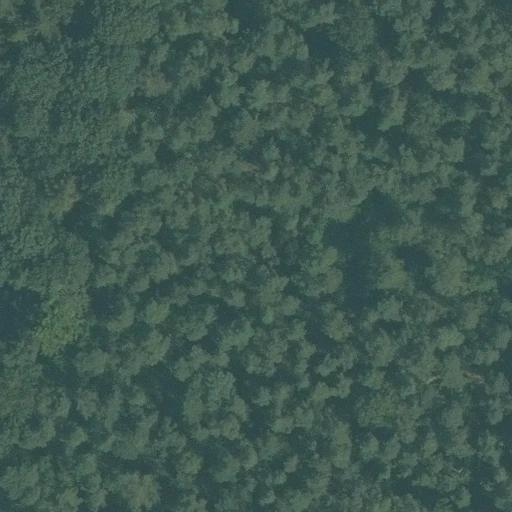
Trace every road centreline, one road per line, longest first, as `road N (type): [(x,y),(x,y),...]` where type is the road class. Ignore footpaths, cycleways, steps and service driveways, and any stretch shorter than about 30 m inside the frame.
road 1 (track): [(511,316),(123,511)]
road 2 (track): [(383,378),(396,123),(367,0)]
